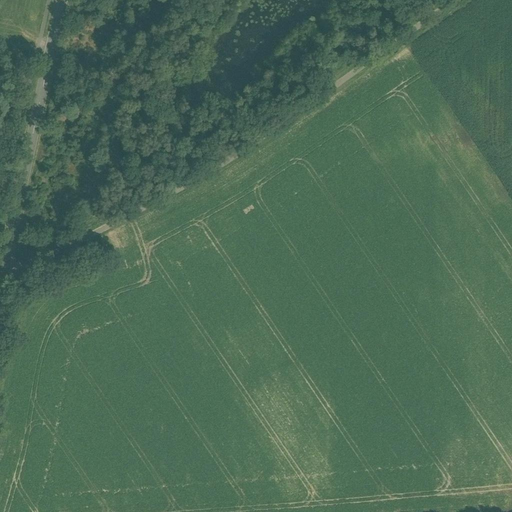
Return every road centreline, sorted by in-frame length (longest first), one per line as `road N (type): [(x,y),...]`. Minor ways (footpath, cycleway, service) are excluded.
road 1 (unclassified): [(458,0),(217,169),(3,275)]
road 2 (tertiary): [(62,0),(3,275)]
